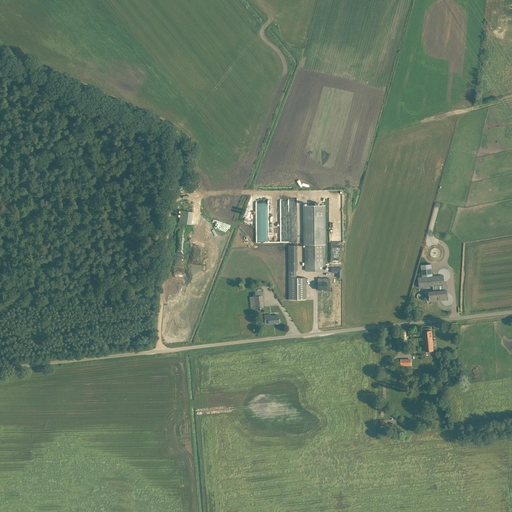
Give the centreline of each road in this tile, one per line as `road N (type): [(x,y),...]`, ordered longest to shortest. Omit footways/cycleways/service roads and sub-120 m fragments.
road 1 (unclassified): [(0,368),(511,312)]
road 2 (track): [(0,54),(174,131),(168,202)]
road 3 (track): [(168,202),(0,173)]
road 4 (track): [(159,351),(168,202)]
road 5 (track): [(334,193),(190,193)]
